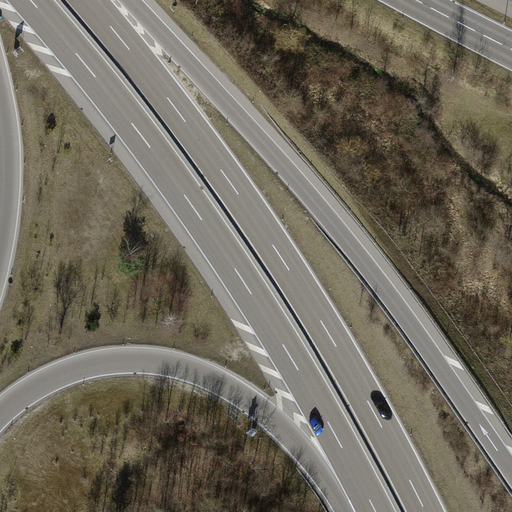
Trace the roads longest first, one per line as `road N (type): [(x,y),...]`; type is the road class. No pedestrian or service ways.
road 1 (motorway): [(31,0),(143,137),(243,279),(375,511)]
road 2 (motorway): [(426,511),(282,258),(88,0)]
road 3 (motorway): [(511,470),(320,207),(128,0)]
road 4 (motorway): [(0,414),(46,381),(98,363),(180,366),(246,398),(371,511)]
road 5 (motorway): [(0,89),(8,152),(0,255)]
